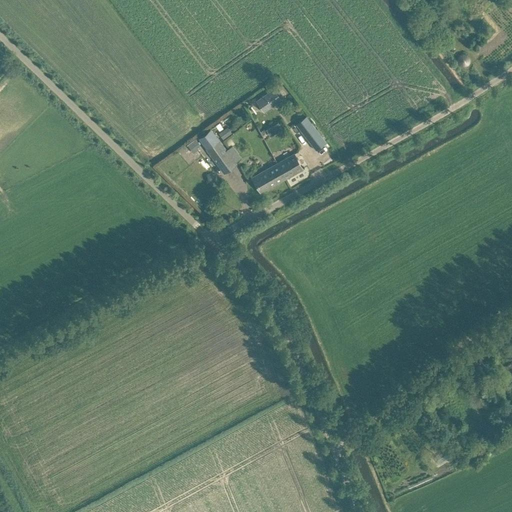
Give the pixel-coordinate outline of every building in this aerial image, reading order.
[(460,58),(459,60),(460,61),(461,63),(462,64),(464,64),(466,64),(467,63),(468,61),(469,60),(468,58),(467,56),(466,55),(464,55),(462,55),(461,56),(460,58)] [(272,87),(256,99),(258,101),(264,110),(280,99),(273,90),(272,87)] [(306,116),(298,123),(296,124),(315,149),(326,141),(306,116)] [(265,129),(270,137),(284,129),(280,121),(265,129)] [(225,173),(238,163),(220,139),(207,148),(225,173)] [(294,153),(280,161),(281,163),(278,164),(286,178),(302,168),(294,153)] [(261,192),(286,178),(278,164),(269,170),(267,168),(261,172),(252,177),(261,192)] [(449,455),(446,449),(434,457),(438,462),(449,455)]
